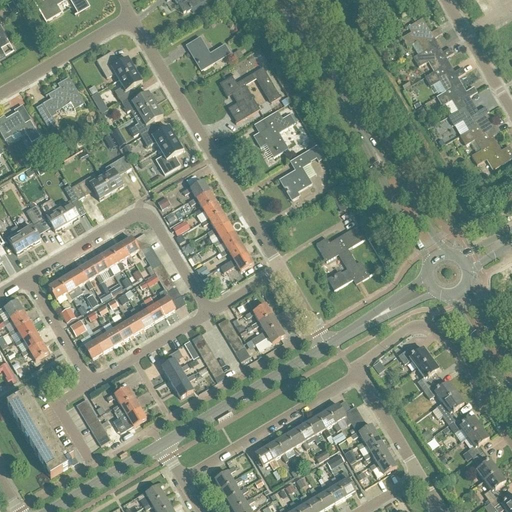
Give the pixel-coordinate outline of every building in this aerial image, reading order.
[(77,17),(88,10),(82,0),(48,0),(42,4),(47,13),(68,1),(77,17)] [(171,0),(175,5),(176,5),(183,16),(186,14),(186,15),(190,12),(208,0),(171,0)] [(400,20),(411,14),(407,8),(396,15),(400,20)] [(434,42),(441,37),(438,32),(430,36),(422,22),(407,31),(410,36),(401,42),(406,51),(416,46),(422,56),(429,51),(426,46),(434,42)] [(200,75),(230,57),(224,48),(209,57),(199,40),(185,49),(200,75)] [(446,62),(453,57),(450,52),(442,56),(434,42),(426,46),(429,51),(422,56),(413,62),(418,71),(427,65),(433,75),(442,71),(439,66),(446,62)] [(237,62),(243,58),(240,53),(233,56),(237,62)] [(115,77),(118,84),(135,74),(128,63),(119,68),(112,55),(96,65),(107,82),(115,77)] [(450,85),(457,81),(465,76),(462,71),(454,76),(446,62),(439,66),(442,71),(433,75),(424,81),(430,90),(439,84),(445,95),(453,91),(450,85)] [(235,127),(260,113),(245,88),(255,82),(269,107),(280,100),(262,71),(235,86),(231,79),(218,87),(226,99),(229,97),(235,107),(227,111),(235,125),(234,125),(235,127)] [(142,87),(135,74),(118,84),(122,90),(114,95),(120,106),(132,98),(130,94),(142,87)] [(75,111),(83,106),(68,81),(60,85),(62,89),(47,97),(49,102),(42,107),(50,121),(56,117),(55,115),(62,111),(65,114),(68,116),(72,116),(75,115),(74,112),(75,111)] [(462,105),(469,100),(477,96),(474,91),(466,95),(457,81),(450,85),(453,91),(445,95),(436,100),(442,110),(451,105),(457,115),(465,110),(462,105)] [(404,93),(410,89),(407,84),(401,88),(404,93)] [(136,104),(132,98),(120,106),(127,117),(135,112),(139,118),(155,109),(148,97),(136,104)] [(481,120),(486,117),(489,115),(486,110),(478,115),(469,100),(462,105),(465,110),(457,115),(448,120),(454,130),(463,124),(469,134),(476,130),(473,125),(481,120)] [(415,111),(421,108),(418,103),(412,107),(415,111)] [(162,121),(155,109),(139,118),(143,125),(135,130),(141,140),(153,132),(150,128),(162,121)] [(279,136),(295,126),(290,117),(283,121),(278,114),(255,128),(259,136),(254,139),(261,150),(266,147),(274,160),(288,152),(279,136)] [(35,152),(44,146),(31,124),(25,128),(17,115),(6,122),(4,120),(0,122),(0,134),(6,144),(24,133),(35,152)] [(469,134),(460,140),(465,149),(474,143),(481,154),(488,149),(485,144),(493,140),(500,135),(497,129),(495,131),(486,117),(481,120),(473,125),(476,130),(469,134)] [(55,144),(62,140),(56,130),(49,134),(55,144)] [(157,138),(153,132),(141,140),(147,151),(156,146),(159,152),(175,142),(169,131),(157,138)] [(119,150),(126,146),(122,138),(115,142),(119,150)] [(493,140),(485,144),(488,149),(481,154),(471,159),(477,168),(486,163),(493,174),(511,162),(511,154),(509,149),(501,154),(493,140)] [(183,155),(175,142),(159,152),(163,159),(155,164),(164,179),(180,170),(174,160),(183,155)] [(127,157),(132,154),(129,148),(123,151),(127,157)] [(324,162),(317,150),(312,153),(317,162),(319,165),(324,162)] [(317,162),(312,153),(305,156),(310,165),(317,162)] [(85,154),(79,158),(82,164),(89,160),(85,154)] [(302,171),(311,166),(310,165),(305,156),(290,165),(295,174),(279,183),(289,201),(312,188),(302,171)] [(118,181),(132,172),(124,160),(105,172),(109,177),(101,181),(111,198),(124,190),(118,181)] [(40,179),(53,171),(49,164),(36,172),(40,179)] [(111,198),(101,181),(95,185),(92,179),(71,192),(78,203),(78,204),(94,195),(100,205),(111,198)] [(210,195),(204,186),(196,190),(195,189),(183,196),(185,199),(192,195),(196,202),(197,203),(210,195)] [(78,203),(71,192),(69,189),(64,192),(73,206),(78,203)] [(216,205),(210,195),(197,203),(196,202),(189,206),(191,209),(198,205),(202,212),(203,213),(216,205)] [(59,214),(56,209),(51,201),(44,206),(49,215),(45,217),(47,221),(58,214),(59,214)] [(162,213),(168,210),(163,203),(158,206),(162,213)] [(222,215),(216,205),(203,213),(202,212),(195,216),(198,220),(204,216),(208,222),(209,223),(222,215)] [(59,214),(58,214),(67,229),(79,222),(70,207),(63,211),(59,214)] [(36,209),(31,212),(39,226),(44,223),(36,209)] [(39,226),(31,212),(26,215),(34,229),(39,226)] [(67,229),(58,214),(47,221),(46,221),(55,236),(67,229)] [(228,226),(222,215),(209,223),(208,222),(201,226),(204,230),(210,226),(214,232),(215,234),(228,226)] [(186,224),(173,232),(178,240),(190,232),(186,224)] [(234,236),(228,226),(215,234),(214,232),(208,236),(210,240),(216,236),(220,243),(221,244),(234,236)] [(22,230),(17,233),(28,252),(40,245),(32,230),(25,235),(22,230)] [(362,283),(369,280),(360,266),(357,268),(348,253),(364,243),(357,230),(329,246),(327,241),(316,248),(327,266),(339,258),(350,276),(343,280),(341,276),(330,283),(336,293),(354,283),(354,284),(360,281),(362,283)] [(28,252),(17,233),(6,240),(17,259),(28,252)] [(240,247),(234,236),(221,244),(220,243),(214,247),(216,251),(223,247),(227,253),(227,255),(240,247)] [(136,250),(147,243),(144,238),(133,244),(136,250)] [(142,263),(145,261),(143,258),(141,254),(139,255),(139,254),(136,250),(133,244),(131,242),(121,248),(129,261),(131,260),(137,256),(142,263)] [(141,253),(150,248),(147,243),(136,250),(139,254),(141,253)] [(246,257),(240,247),(227,255),(227,253),(220,257),(222,261),(229,257),(233,263),(233,265),(246,257)] [(135,267),(131,260),(129,261),(121,248),(111,254),(118,267),(120,266),(127,262),(131,269),(135,267)] [(150,248),(141,253),(141,254),(143,258),(153,253),(150,248)] [(187,248),(185,253),(189,255),(192,257),(194,252),(187,248)] [(155,257),(153,253),(143,258),(145,261),(146,263),(155,257)] [(110,272),(116,268),(121,275),(124,273),(120,266),(118,267),(111,254),(101,260),(108,273),(110,272)] [(149,268),(158,262),(155,257),(146,263),(149,268)] [(240,276),(253,268),(246,257),(233,265),(233,263),(221,270),(224,276),(236,269),(240,276)] [(195,268),(200,264),(197,258),(191,262),(195,268)] [(114,279),(110,272),(108,273),(101,260),(90,266),(98,279),(100,278),(106,274),(110,281),(114,279)] [(152,272),(161,267),(158,262),(149,268),(152,272)] [(104,285),(100,278),(98,279),(90,266),(80,272),(88,285),(89,284),(96,280),(100,287),(104,285)] [(154,277),(164,271),(161,267),(152,272),(154,277)] [(201,281),(209,276),(205,269),(196,274),(201,281)] [(157,282),(167,276),(164,271),(154,277),(155,279),(157,282)] [(93,291),(89,284),(88,285),(80,272),(70,278),(77,291),(79,290),(86,286),(90,293),(93,291)] [(137,284),(142,281),(138,273),(133,277),(137,284)] [(160,286),(169,281),(167,276),(157,282),(159,284),(160,286)] [(83,297),(79,290),(77,291),(70,278),(59,285),(67,297),(69,296),(75,292),(80,299),(83,297)] [(159,284),(157,282),(155,279),(145,285),(149,290),(159,284)] [(126,292),(132,288),(127,281),(122,285),(126,292)] [(163,291),(172,286),(169,281),(160,286),(163,291)] [(73,303),(69,296),(67,297),(59,285),(49,291),(57,303),(65,298),(69,306),(73,303)] [(142,293),(148,290),(145,285),(139,288),(142,293)] [(166,296),(175,290),(172,286),(163,291),(165,294),(166,296)] [(225,294),(221,288),(215,292),(218,298),(225,294)] [(123,294),(120,289),(110,295),(113,300),(123,294)] [(168,300),(178,295),(175,290),(166,296),(168,300)] [(168,300),(166,296),(165,294),(161,296),(165,303),(159,307),(157,308),(165,321),(175,315),(171,306),(172,306),(168,300)] [(103,306),(113,300),(110,295),(99,301),(103,306)] [(181,300),(178,295),(168,300),(172,306),(181,300)] [(122,309),(129,304),(125,297),(118,302),(122,309)] [(93,312),(99,308),(92,298),(87,302),(93,312)] [(157,308),(159,307),(155,300),(151,302),(155,309),(148,313),(147,314),(155,327),(165,321),(157,308)] [(112,313),(119,309),(115,303),(108,307),(112,313)] [(23,316),(17,305),(9,310),(8,308),(0,313),(0,318),(5,315),(9,322),(10,323),(23,316)] [(147,314),(148,313),(144,306),(141,308),(145,315),(138,319),(136,320),(144,333),(155,327),(147,314)] [(81,318),(87,315),(83,309),(78,312),(81,318)] [(102,319),(108,315),(104,309),(98,313),(102,319)] [(254,319),(258,326),(260,328),(272,320),(266,309),(254,316),(253,315),(245,319),(247,323),(254,319)] [(67,327),(76,321),(70,311),(61,316),(67,327)] [(136,320),(138,319),(134,312),(130,314),(134,321),(128,325),(126,326),(134,339),(144,333),(136,320)] [(91,325),(97,321),(94,315),(87,319),(91,325)] [(29,326),(23,316),(10,323),(9,322),(2,326),(4,329),(11,325),(15,332),(16,334),(29,326)] [(126,326),(128,325),(124,318),(120,321),(122,323),(115,327),(117,331),(116,332),(124,345),(134,339),(126,326)] [(279,330),(272,320),(260,328),(258,326),(251,330),(254,333),(260,329),(265,338),(279,330)] [(220,333),(230,327),(227,323),(218,328),(220,333)] [(80,324),(70,330),(77,341),(87,335),(80,324)] [(116,332),(117,331),(115,327),(113,324),(110,327),(114,333),(107,337),(106,338),(113,352),(124,345),(116,332)] [(36,336),(29,326),(16,334),(15,332),(8,336),(11,340),(18,336),(22,342),(23,344),(36,336)] [(223,338),(233,332),(230,327),(220,333),(223,338)] [(106,338),(107,337),(103,330),(100,333),(104,340),(97,344),(95,344),(103,358),(113,352),(106,338)] [(278,344),(285,340),(279,330),(265,338),(264,336),(251,343),(255,349),(268,342),(272,348),(278,344)] [(226,343),(236,337),(233,332),(223,338),(226,343)] [(42,347),(36,336),(23,344),(22,342),(15,346),(17,350),(24,346),(28,353),(29,354),(42,347)] [(95,344),(97,344),(93,337),(89,339),(93,346),(85,351),(93,364),(103,358),(95,344)] [(229,347),(239,342),(236,337),(226,343),(229,347)] [(192,344),(195,349),(204,343),(201,338),(192,344)] [(232,352),(241,346),(239,342),(229,347),(232,352)] [(198,353),(207,348),(204,343),(195,349),(198,353)] [(278,344),(272,348),(274,352),(280,349),(278,344)] [(244,351),(241,346),(232,352),(235,357),(244,351)] [(48,357),(42,347),(29,354),(28,353),(21,357),(23,360),(30,356),(35,365),(48,357)] [(185,351),(189,358),(195,355),(191,348),(185,351)] [(200,358),(210,353),(207,348),(198,353),(200,358)] [(237,362),(247,356),(244,351),(235,357),(237,362)] [(417,373),(430,363),(423,352),(413,359),(409,352),(398,360),(404,369),(411,364),(417,373)] [(203,363),(212,357),(210,353),(200,358),(203,363)] [(164,363),(167,368),(162,371),(168,382),(181,374),(180,372),(177,368),(181,366),(179,364),(183,362),(179,354),(164,363)] [(10,363),(16,359),(13,355),(7,358),(10,363)] [(240,366),(250,361),(247,356),(237,362),(240,366)] [(206,367),(215,362),(212,357),(203,363),(206,367)] [(209,372),(218,367),(215,362),(206,367),(209,372)] [(438,373),(430,363),(417,373),(423,382),(417,386),(423,394),(434,387),(429,380),(438,373)] [(379,377),(385,373),(380,365),(373,369),(379,377)] [(1,368),(0,369),(0,375),(3,374),(7,380),(12,377),(6,366),(1,368)] [(221,372),(218,367),(209,372),(212,377),(221,372)] [(187,368),(180,372),(181,374),(168,382),(174,392),(187,384),(186,383),(182,376),(189,372),(187,368)] [(224,376),(221,372),(212,377),(214,382),(224,376)] [(224,376),(214,382),(217,387),(226,381),(224,376)] [(188,386),(195,382),(193,378),(186,383),(187,384),(174,392),(180,402),(193,394),(188,386)] [(442,407),(455,397),(448,387),(438,393),(434,387),(423,394),(430,403),(436,399),(442,407)] [(115,401),(119,408),(120,410),(134,402),(127,391),(115,399),(114,397),(106,402),(108,405),(115,401)] [(392,400),(397,396),(393,391),(388,394),(392,400)] [(463,408),(455,397),(442,407),(437,411),(443,420),(442,421),(448,429),(459,421),(454,415),(463,408)] [(50,482),(76,466),(70,457),(62,461),(24,398),(7,409),(50,482)] [(140,412),(134,402),(120,410),(119,408),(112,412),(115,416),(114,416),(118,423),(119,423),(126,418),(127,420),(140,412)] [(86,403),(76,410),(79,415),(90,409),(86,403)] [(338,408),(327,414),(335,427),(337,426),(343,422),(348,429),(351,427),(348,422),(347,420),(346,421),(344,417),(338,408)] [(93,414),(90,409),(79,415),(82,420),(93,414)] [(348,422),(358,415),(355,410),(344,417),(346,421),(347,420),(348,422)] [(146,423),(140,412),(127,420),(126,418),(119,423),(121,426),(128,422),(133,430),(146,423)] [(96,419),(93,414),(82,420),(86,425),(96,419)] [(335,427),(327,414),(317,420),(325,433),(326,432),(333,428),(337,435),(341,433),(337,426),(335,427)] [(351,427),(362,421),(358,415),(348,422),(351,427)] [(99,424),(96,419),(86,425),(89,430),(99,424)] [(325,433),(317,420),(307,426),(315,439),(316,438),(323,434),(327,441),(330,439),(326,432),(325,433)] [(365,426),(362,421),(351,427),(354,432),(365,426)] [(467,442),(481,432),(473,421),(464,428),(459,421),(448,429),(454,438),(461,433),(467,442)] [(101,428),(99,424),(89,430),(91,435),(102,429),(101,428)] [(315,439),(307,426),(296,432),(304,445),(306,445),(312,441),(316,448),(320,445),(316,438),(315,439)] [(368,431),(365,426),(354,432),(356,436),(357,438),(368,431)] [(104,432),(102,429),(91,435),(94,440),(105,434),(104,432)] [(372,429),(368,431),(357,438),(356,436),(351,439),(353,443),(360,439),(364,446),(365,448),(378,440),(372,429)] [(304,445),(296,432),(286,438),(294,452),(295,451),(302,447),(306,454),(310,451),(306,445),(304,445)] [(488,442),(481,432),(467,442),(473,451),(467,455),(473,463),(483,456),(479,450),(488,442)] [(425,446),(432,439),(427,433),(419,439),(425,446)] [(108,439),(105,434),(94,440),(98,445),(108,439)] [(294,452),(286,438),(276,444),(284,458),(285,457),(288,462),(295,458),(296,460),(299,458),(295,451),(294,452)] [(111,444),(108,439),(98,445),(100,450),(111,444)] [(384,450),(378,440),(365,448),(364,446),(357,450),(359,453),(366,449),(370,456),(371,458),(384,450)] [(284,458),(276,444),(265,451),(273,464),(275,463),(281,459),(285,466),(289,464),(288,462),(285,457),(284,458)] [(390,460),(384,450),(371,458),(370,456),(363,460),(365,464),(372,460),(376,466),(377,468),(390,460)] [(273,464),(265,451),(255,457),(262,470),(271,465),(275,472),(279,470),(275,463),(273,464)] [(490,465),(483,456),(473,463),(480,473),(477,475),(484,484),(498,475),(490,465)] [(324,457),(315,463),(318,466),(326,460),(324,457)] [(327,471),(341,467),(338,458),(324,463),(327,471)] [(441,468),(447,464),(443,459),(438,463),(441,468)] [(396,471),(390,460),(377,468),(376,466),(369,470),(371,474),(378,470),(383,479),(396,471)] [(214,483),(221,494),(233,486),(233,485),(228,478),(235,474),(233,470),(226,475),(227,476),(214,483)] [(345,483),(339,487),(337,489),(344,501),(355,495),(348,482),(349,482),(345,474),(341,476),(345,483)] [(506,486),(498,475),(484,484),(490,493),(484,498),(490,506),(501,498),(496,493),(506,486)] [(360,484),(366,480),(363,476),(357,479),(360,484)] [(239,480),(233,485),(233,486),(221,494),(227,504),(240,496),(239,495),(235,488),(242,484),(239,480)] [(337,489),(339,487),(335,480),(331,483),(335,489),(328,493),(327,494),(334,507),(344,501),(337,489)] [(299,490),(305,487),(302,482),(296,485),(299,490)] [(258,492),(264,488),(261,483),(255,487),(258,492)] [(327,494),(328,493),(324,487),(321,488),(321,489),(325,496),(318,500),(316,501),(323,511),(326,511),(334,507),(327,494)] [(289,498),(295,494),(291,488),(286,491),(289,498)] [(146,501),(150,508),(151,509),(165,501),(158,491),(146,498),(145,497),(138,501),(140,505),(146,501)] [(246,491),(239,495),(240,496),(227,504),(231,511),(236,511),(246,506),(245,505),(241,498),(248,494),(246,491)] [(323,511),(316,501),(318,500),(314,493),(310,495),(314,502),(308,506),(306,507),(309,511),(323,511)] [(504,511),(511,511),(511,500),(506,505),(501,498),(490,506),(494,511),(500,511),(503,510),(504,511)] [(309,511),(306,507),(308,506),(304,499),(300,501),(304,508),(297,511),(309,511)] [(169,511),(171,511),(165,501),(151,509),(150,508),(144,511),(151,511),(153,511),(169,511)] [(252,501),(245,505),(246,506),(236,511),(249,511),(247,509),(254,504),(252,501)]
